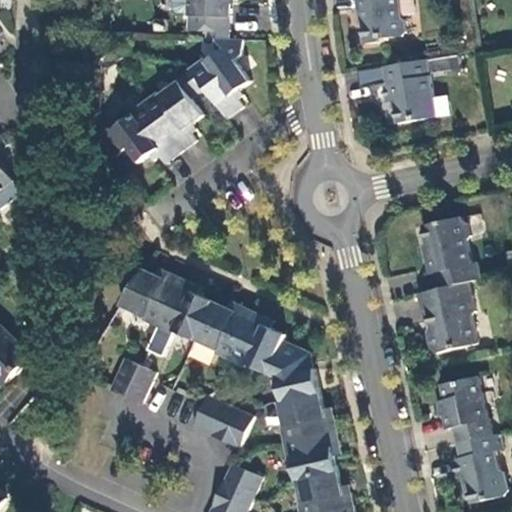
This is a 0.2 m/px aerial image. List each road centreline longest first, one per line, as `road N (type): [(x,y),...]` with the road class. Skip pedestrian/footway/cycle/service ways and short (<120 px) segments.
road 1 (residential): [(398,511),(330,196)]
road 2 (residential): [(306,0),(330,196)]
road 3 (residential): [(330,196),(511,163)]
road 4 (residential): [(129,511),(0,437)]
road 5 (residential): [(79,202),(0,95)]
